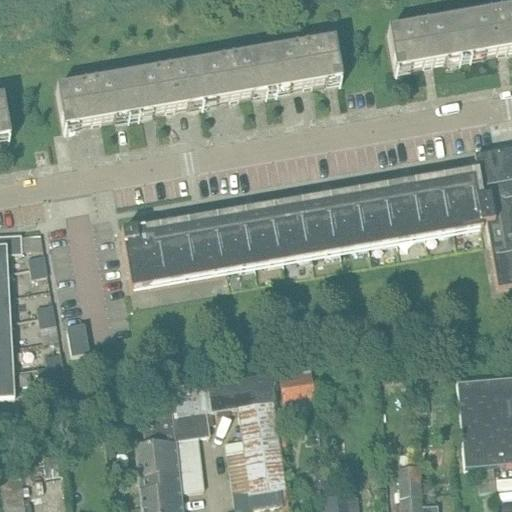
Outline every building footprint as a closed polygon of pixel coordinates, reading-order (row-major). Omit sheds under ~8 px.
[(511,54),(511,15),(457,26),(464,63),(511,54)] [(388,35),(386,36),(389,49),(394,77),(395,77),(395,79),(397,79),(396,75),(464,63),(457,26),(389,38),(388,35)] [(339,89),(340,89),(340,87),(341,86),(333,45),(332,45),(332,47),(263,59),(270,97),(338,85),(339,89)] [(270,97),(263,59),(194,71),(201,109),(270,97)] [(201,109),(194,71),(126,83),(132,121),(201,109)] [(132,121),(126,83),(57,95),(57,93),(55,93),(62,135),(63,135),(64,137),(65,137),(64,132),(132,121)] [(7,147),(8,147),(8,144),(9,144),(2,103),(0,103),(1,105),(0,104),(0,143),(6,143),(7,147)] [(144,240),(142,233),(120,237),(130,295),(225,278),(226,278),(224,270),(238,268),(239,276),(240,275),(254,273),(253,265),(266,263),(267,271),(269,270),(282,267),(281,260),(294,258),(296,266),(297,265),(311,263),(309,255),(323,253),(324,261),(325,260),(339,258),(338,250),(351,248),(352,256),(354,255),(367,253),(366,245),(379,243),(381,251),(382,251),(382,250),(396,248),(394,241),(408,238),(409,246),(410,246),(410,245),(424,243),(423,236),(436,233),(438,241),(439,241),(439,240),(452,238),(451,231),(465,228),(466,236),(467,236),(467,235),(478,233),(479,234),(480,234),(481,234),(480,230),(485,229),(496,293),(511,290),(511,154),(489,158),(473,161),(477,182),(144,240)] [(0,277),(6,278),(5,259),(21,258),(20,239),(0,240),(0,277)] [(43,260),(27,263),(29,273),(45,270),(43,260)] [(30,283),(46,280),(45,270),(29,273),(30,283)] [(8,303),(0,303),(0,328),(9,328),(8,303)] [(51,309),(35,312),(37,322),(53,319),(51,309)] [(55,329),(53,319),(37,322),(39,332),(55,329)] [(9,328),(0,328),(0,353),(10,353),(9,328)] [(83,328),(66,332),(71,361),(88,357),(83,328)] [(0,378),(12,378),(10,353),(0,353),(0,378)] [(46,371),(62,368),(60,358),(44,361),(46,371)] [(63,378),(62,368),(46,371),(47,381),(63,378)] [(309,372),(279,375),(283,406),(313,402),(309,372)] [(206,386),(200,387),(204,416),(206,416),(238,412),(242,446),(225,448),(232,499),(248,496),(248,498),(280,493),(283,493),(272,397),(269,377),(206,386)] [(12,388),(12,378),(0,378),(0,402),(20,402),(25,398),(25,392),(20,388),(12,388)] [(511,383),(456,388),(461,454),(463,474),(476,473),(492,471),(511,469),(511,383)] [(171,405),(174,445),(197,442),(209,440),(206,416),(204,416),(200,387),(170,390),(171,405)] [(384,395),(386,422),(409,420),(406,394),(384,395)] [(180,511),(179,497),(174,445),(171,405),(140,416),(140,417),(144,451),(135,451),(140,511),(180,511)] [(174,445),(179,497),(203,494),(197,442),(174,445)] [(63,460),(44,462),(46,482),(65,480),(63,460)] [(492,471),(476,473),(478,496),(494,494),(492,471)] [(419,511),(417,473),(397,474),(399,511),(419,511)] [(308,490),(321,490),(321,476),(308,477),(308,490)] [(0,488),(0,511),(21,511),(19,487),(0,488)] [(319,492),(307,493),(308,502),(320,501),(319,492)] [(248,496),(232,499),(233,511),(257,511),(281,509),(280,493),(248,498),(248,496)] [(346,500),(323,502),(323,511),(346,511),(346,501),(346,500)]
